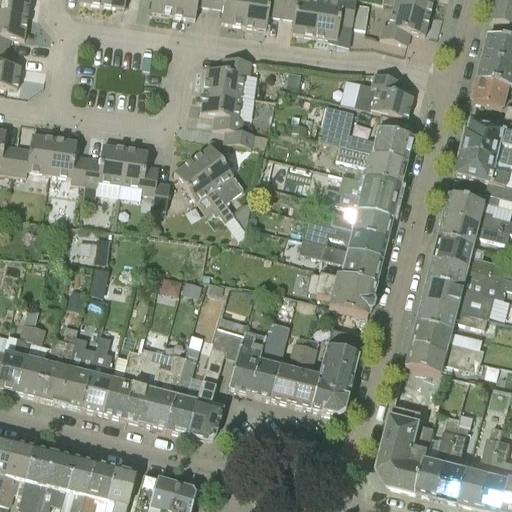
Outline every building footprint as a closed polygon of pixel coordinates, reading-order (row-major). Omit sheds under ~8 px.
[(0,0),(0,19),(26,23),(29,0),(26,0),(0,0)] [(79,0),(78,7),(101,10),(102,0),(79,0)] [(102,0),(101,10),(123,14),(125,0),(130,0),(138,1),(138,0),(102,0)] [(138,0),(138,1),(151,3),(149,17),(172,21),(174,0),(138,0)] [(174,0),(172,21),(194,24),(196,10),(209,12),(210,0),(174,0)] [(220,28),(242,31),(247,0),(210,0),(209,12),(222,13),(220,28)] [(247,0),(242,31),(265,34),(267,20),(280,22),(283,0),(247,0)] [(291,38),(313,41),(319,3),(297,0),(283,0),(280,22),(293,24),(291,38)] [(383,8),(393,10),(429,19),(433,0),(383,0),(382,7),(383,8)] [(495,0),(489,25),(511,30),(511,2),(501,0),(495,0)] [(319,3),(313,41),(336,45),(338,30),(351,32),(355,4),(342,2),(341,7),(319,3)] [(387,30),(382,29),(379,44),(406,50),(409,37),(423,41),(429,19),(393,10),(383,8),(387,9),(387,12),(391,13),(387,30)] [(368,10),(356,9),(353,31),(365,33),(368,10)] [(0,55),(7,56),(9,43),(23,46),(26,23),(0,19),(0,55)] [(480,63),(511,70),(511,46),(486,40),(480,63)] [(7,56),(0,55),(0,92),(16,94),(19,71),(5,69),(7,56)] [(239,102),(253,104),(257,81),(248,80),(250,67),(222,63),(220,76),(206,74),(203,96),(239,102)] [(511,70),(480,63),(475,84),(508,92),(511,92),(511,70)] [(300,79),(287,77),(286,90),(299,92),(300,79)] [(359,88),(354,112),(406,125),(411,102),(398,99),(401,86),(374,79),(371,91),(359,88)] [(469,107),(503,115),(508,92),(475,84),(469,107)] [(225,136),(241,138),(243,127),(243,124),(237,123),(239,102),(203,96),(199,119),(214,121),(212,134),(224,136),(225,136)] [(503,122),(511,124),(511,109),(511,110),(506,109),(503,122)] [(317,146),(337,152),(405,168),(415,129),(380,120),(373,145),(349,139),(354,118),(326,111),(317,146)] [(292,127),(294,128),(292,135),(306,138),(308,131),(299,129),(300,122),(293,121),(292,127)] [(458,158),(495,167),(496,166),(511,169),(511,124),(503,122),(500,135),(466,126),(466,127),(465,127),(462,136),(463,137),(458,158)] [(248,127),(243,127),(241,138),(250,140),(252,132),(248,127)] [(0,178),(12,180),(16,153),(3,151),(5,136),(0,135),(0,178)] [(222,149),(251,153),(252,152),(265,154),(267,142),(250,140),(241,138),(225,136),(224,136),(222,149)] [(26,177),(48,180),(53,143),(31,140),(29,155),(16,153),(12,180),(26,183),(26,177)] [(83,191),(87,163),(74,161),(76,147),(53,143),(48,180),(70,184),(70,189),(83,191)] [(98,187),(119,191),(124,154),(102,150),(100,165),(87,163),(83,191),(80,211),(92,213),(95,192),(97,193),(98,187)] [(191,164),(224,208),(242,195),(210,151),(191,164)] [(334,165),(366,173),(363,183),(399,191),(405,168),(337,152),(334,165)] [(153,201),(156,187),(158,173),(145,171),(147,157),(124,154),(119,191),(141,194),(141,199),(153,201)] [(493,176),(495,167),(458,158),(453,179),(487,187),(484,198),(499,202),(511,205),(511,191),(505,189),(508,179),(493,176)] [(223,228),(233,221),(224,208),(191,164),(173,178),(195,208),(204,202),(223,228)] [(356,215),(355,216),(391,225),(399,191),(363,183),(362,187),(341,181),(338,196),(324,192),(321,206),(345,212),(356,215)] [(151,215),(165,217),(169,189),(156,187),(153,201),(151,215)] [(442,222),(511,238),(511,226),(491,221),(491,219),(495,220),(499,202),(484,198),(473,195),(471,205),(448,199),(442,222)] [(231,217),(245,236),(246,232),(248,222),(251,208),(247,207),(242,209),(231,217)] [(320,229),(385,246),(391,225),(355,216),(356,215),(345,212),(343,220),(334,218),(333,219),(324,216),(320,229)] [(232,235),(240,230),(233,221),(226,226),(232,235)] [(254,223),(248,222),(246,232),(253,233),(254,223)] [(511,248),(511,238),(442,222),(437,243),(473,252),(475,241),(506,249),(506,247),(511,248)] [(340,246),(348,243),(345,257),(381,266),(385,246),(320,229),(306,225),(303,237),(340,246)] [(155,229),(150,229),(149,239),(159,240),(160,235),(155,229)] [(108,244),(96,243),(93,269),(105,270),(108,244)] [(484,255),(473,252),(437,243),(431,264),(501,282),(504,270),(481,264),(484,255)] [(345,257),(301,247),(298,258),(342,270),(340,280),(336,279),(335,282),(374,292),(381,266),(345,257)] [(511,284),(501,282),(431,264),(426,286),(461,295),(470,297),(492,304),(493,302),(503,305),(505,294),(511,296),(511,284)] [(70,273),(59,270),(56,279),(67,282),(70,273)] [(327,312),(367,322),(374,292),(335,282),(334,284),(317,280),(312,300),(329,304),(327,312)] [(157,295),(165,296),(165,297),(178,300),(180,286),(167,284),(159,282),(157,295)] [(181,299),(198,303),(202,289),(185,284),(181,299)] [(468,306),(470,297),(461,295),(426,286),(420,307),(487,324),(497,326),(495,325),(497,316),(489,314),(490,312),(468,306)] [(91,287),(88,299),(103,302),(105,290),(91,287)] [(222,291),(209,289),(207,299),(220,301),(222,291)] [(70,295),(65,313),(81,318),(86,300),(70,295)] [(494,336),(497,326),(487,324),(420,307),(415,329),(451,338),(453,327),(484,335),(484,334),(494,336)] [(3,358),(0,371),(0,394),(16,399),(29,347),(33,331),(34,331),(38,316),(27,313),(23,328),(19,342),(17,342),(16,347),(7,345),(3,358)] [(195,407),(186,442),(205,446),(213,442),(222,414),(208,410),(224,357),(236,360),(244,334),(245,329),(220,321),(202,384),(201,384),(195,407)] [(448,347),(451,338),(415,329),(410,350),(479,368),(483,356),(448,347)] [(29,347),(30,347),(41,350),(46,334),(34,331),(33,331),(29,347)] [(53,342),(51,353),(50,353),(38,404),(59,410),(67,375),(76,342),(77,335),(66,332),(64,339),(63,345),(53,342)] [(227,394),(249,400),(264,341),(264,340),(244,334),(236,360),(227,394)] [(249,400),(269,405),(278,369),(279,366),(285,339),(267,334),(265,340),(264,340),(264,341),(249,400)] [(318,382),(310,416),(335,422),(342,418),(357,360),(361,342),(330,334),(326,352),(320,376),(318,382)] [(292,370),(292,373),(278,369),(269,405),(289,410),(306,342),(298,339),(296,348),(293,347),(288,368),(292,370)] [(80,415),(101,420),(110,386),(113,372),(109,371),(112,360),(106,358),(110,344),(99,341),(95,355),(89,380),(80,415)] [(59,410),(80,415),(89,380),(95,355),(85,353),(87,345),(76,342),(67,375),(59,410)] [(310,416),(318,382),(320,376),(316,375),(316,373),(312,372),(317,354),(316,353),(318,345),(306,342),(289,410),(310,416)] [(29,347),(16,399),(38,404),(50,353),(41,350),(30,347),(29,347)] [(477,378),(479,368),(410,350),(404,372),(440,381),(443,370),(477,378)] [(186,442),(195,407),(186,405),(192,382),(199,354),(187,351),(184,362),(179,378),(165,436),(186,442)] [(123,426),(144,431),(152,396),(160,367),(150,365),(153,356),(141,352),(140,358),(139,358),(131,391),(123,426)] [(101,420),(123,426),(131,391),(139,358),(129,355),(127,363),(116,361),(113,372),(110,386),(101,420)] [(144,431),(165,436),(179,378),(184,362),(173,359),(170,370),(160,367),(152,396),(144,431)] [(428,457),(434,433),(418,429),(421,418),(394,411),(378,474),(388,492),(417,499),(428,457)] [(417,499),(439,504),(460,423),(448,420),(437,465),(427,463),(429,455),(428,457),(417,499)] [(439,504),(459,510),(469,474),(459,472),(471,426),(460,423),(439,504)] [(459,510),(468,511),(482,511),(498,450),(499,446),(502,433),(493,431),(490,443),(487,442),(479,476),(469,474),(459,510)] [(482,511),(505,511),(511,486),(511,485),(511,468),(506,467),(510,448),(500,445),(503,434),(502,433),(499,446),(498,450),(482,511)] [(0,498),(12,448),(0,444),(0,498)] [(0,498),(0,509),(0,510),(9,511),(16,488),(12,487),(13,483),(24,486),(33,453),(12,448),(0,498)] [(39,511),(44,491),(53,458),(33,453),(24,486),(25,486),(22,497),(18,511),(39,511)] [(61,511),(66,496),(65,496),(73,463),(53,458),(44,491),(39,511),(48,511),(49,510),(57,511),(61,511)] [(82,511),(93,468),(73,463),(65,496),(66,496),(61,511),(82,511)] [(82,511),(103,511),(105,506),(113,473),(93,468),(82,511)] [(126,511),(135,478),(113,473),(105,506),(114,509),(113,511),(126,511)] [(191,511),(194,502),(189,493),(142,481),(133,511),(191,511)]
